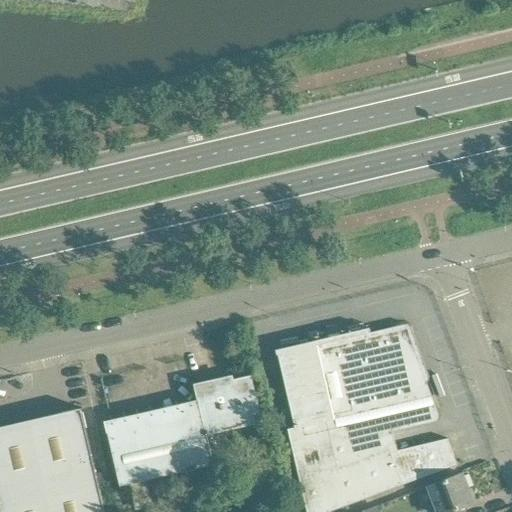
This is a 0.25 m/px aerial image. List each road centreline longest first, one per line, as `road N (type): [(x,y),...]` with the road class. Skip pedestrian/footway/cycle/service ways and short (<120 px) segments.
road 1 (secondary): [(0,252),(511,133)]
road 2 (secondary): [(511,85),(0,204)]
road 3 (unclassified): [(443,254),(0,359)]
road 4 (residential): [(511,439),(443,254)]
